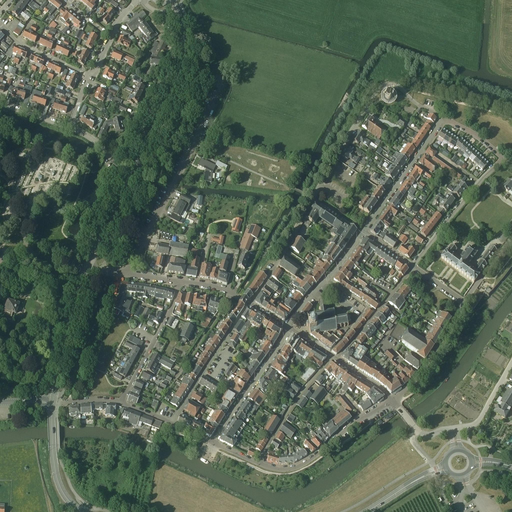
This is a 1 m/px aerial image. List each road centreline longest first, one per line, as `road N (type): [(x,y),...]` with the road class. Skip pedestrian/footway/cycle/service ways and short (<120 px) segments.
road 1 (secondary): [(85,270),(180,74),(185,46),(169,0)]
road 2 (residential): [(125,274),(215,94)]
road 3 (residential): [(313,196),(380,87),(399,87),(442,118)]
road 4 (residential): [(413,267),(502,157)]
road 5 (residential): [(363,232),(442,118)]
road 6 (secondary): [(53,401),(85,270)]
road 7 (residential): [(332,356),(294,400),(259,463)]
road 8 (residential): [(248,304),(313,196)]
road 9 (residential): [(390,401),(464,303)]
road 10 (residential): [(259,463),(296,466),(364,416)]
road 11 (residential): [(413,267),(335,359)]
